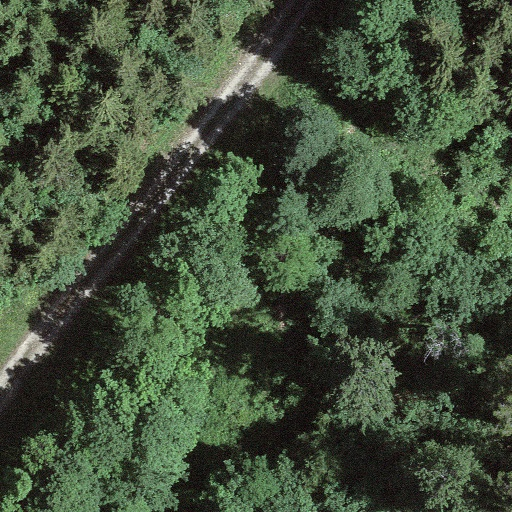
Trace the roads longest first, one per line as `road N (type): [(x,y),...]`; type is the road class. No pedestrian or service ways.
road 1 (track): [(301,0),(0,405)]
road 2 (track): [(170,511),(219,383),(279,33)]
